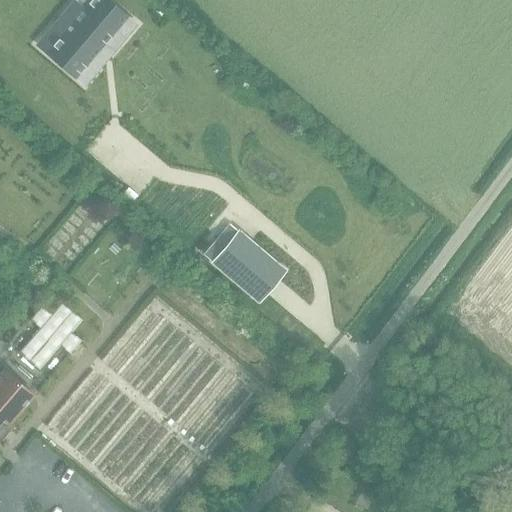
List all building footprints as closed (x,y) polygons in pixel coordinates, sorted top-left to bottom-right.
[(73,0),(82,8),(44,52),(74,78),(127,18),(106,0),(73,0)] [(238,229),(209,262),(257,303),(285,269),(238,229)] [(45,282),(37,292),(47,301),(56,292),(49,286),(45,282)] [(28,319),(38,327),(17,351),(38,370),(59,345),(69,354),(80,341),(71,332),(81,320),(60,302),(49,314),(40,306),(28,319)] [(7,426),(33,396),(2,369),(0,371),(0,438),(9,428),(7,426)]
